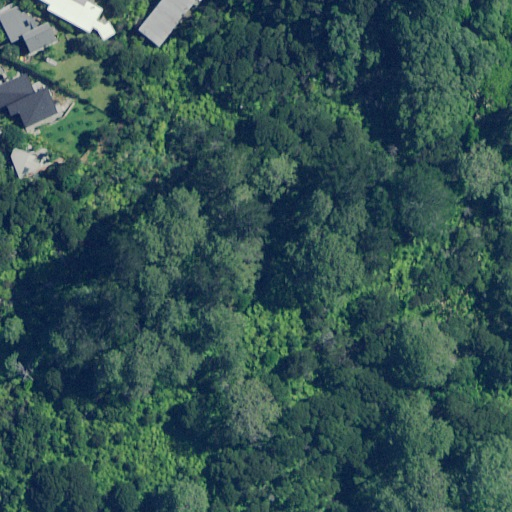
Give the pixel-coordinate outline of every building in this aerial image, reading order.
[(33,0),(47,8),(46,10),(88,33),(90,30),(107,39),(113,28),(95,19),(102,7),(88,0),(71,0),(71,1),(69,0),(33,0)] [(195,0),(159,0),(136,30),(158,47),(195,0)] [(34,28),(21,1),(0,10),(0,25),(9,43),(19,38),(28,56),(55,42),(46,23),(34,28)] [(34,92),(18,75),(0,91),(0,109),(8,118),(34,92)] [(39,147),(37,140),(4,152),(14,179),(58,162),(54,151),(48,151),(39,147)]
